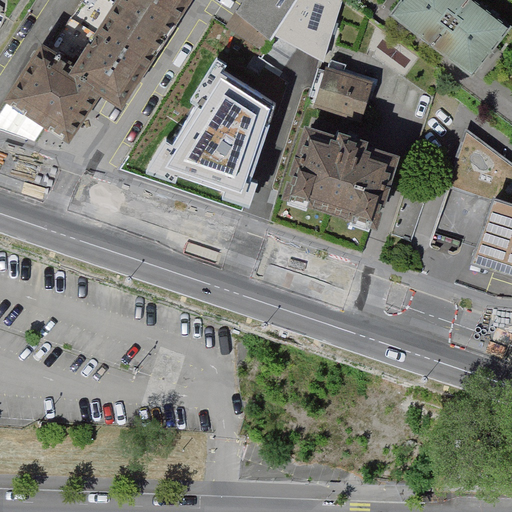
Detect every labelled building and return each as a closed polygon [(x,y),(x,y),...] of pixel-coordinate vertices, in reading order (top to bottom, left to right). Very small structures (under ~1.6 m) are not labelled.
[(104,84),(125,97),(189,0),(133,0),(86,72),(104,84)] [(248,0),(244,7),(277,32),(281,27),(298,0),(248,0)] [(347,0),(298,0),(281,27),(292,27),(332,52),(347,0)] [(511,25),(479,0),(405,0),(395,14),(475,76),(511,28),(511,25)] [(277,32),(244,7),(229,27),(263,50),(277,32)] [(48,125),(69,139),(104,84),(86,72),(45,47),(0,112),(0,126),(38,141),(48,125)] [(217,60),(192,100),(197,105),(175,142),(167,138),(147,165),(239,198),(273,104),(222,72),(226,66),(217,60)] [(379,75),(334,62),(323,96),(369,110),(379,75)] [(399,155),(319,129),(299,188),(380,215),(399,155)] [(455,186),(498,200),(511,205),(511,160),(474,133),(455,186)] [(511,205),(498,200),(478,259),(511,272),(511,205)]
